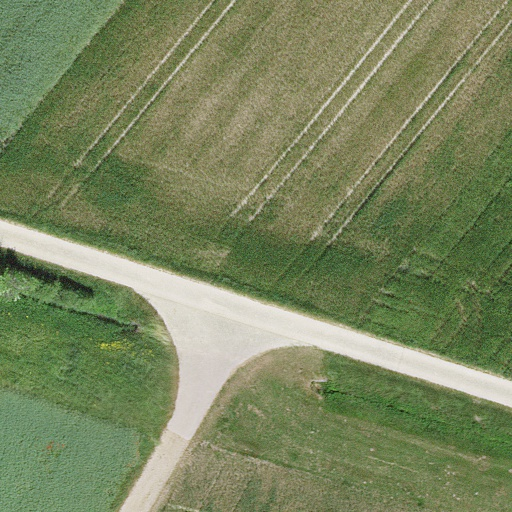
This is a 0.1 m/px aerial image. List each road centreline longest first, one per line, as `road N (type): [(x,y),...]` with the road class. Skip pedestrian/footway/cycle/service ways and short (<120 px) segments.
road 1 (track): [(0,228),(511,389)]
road 2 (track): [(152,511),(268,312)]
